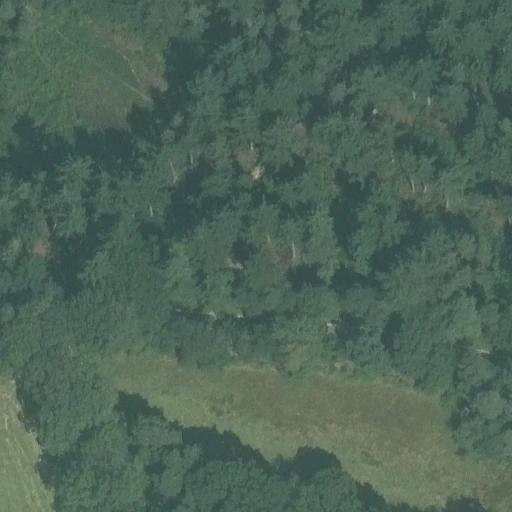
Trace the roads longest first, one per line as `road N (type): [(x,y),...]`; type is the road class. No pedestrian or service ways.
road 1 (unclassified): [(0,320),(113,315),(285,326),(511,367)]
road 2 (track): [(171,511),(98,435),(58,317)]
